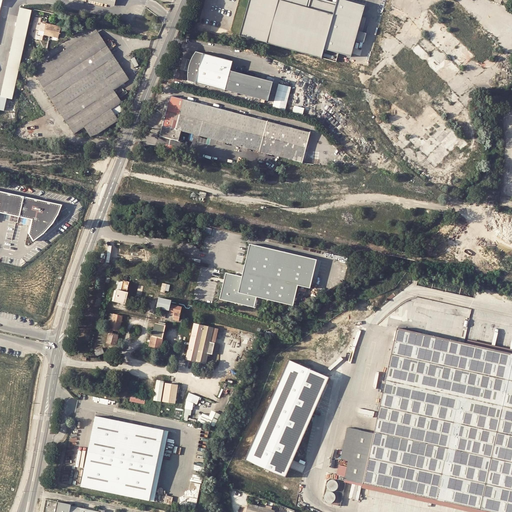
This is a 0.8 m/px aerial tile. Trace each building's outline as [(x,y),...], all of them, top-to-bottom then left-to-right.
[(249,0),(241,33),(240,35),(269,43),(336,62),(337,58),(339,54),(351,57),(355,40),(358,31),(365,6),(343,0),(337,0),(335,5),(316,0),(249,0)] [(18,7),(0,88),(0,96),(5,97),(5,98),(10,99),(27,23),(30,10),(18,7)] [(45,27),(42,26),(41,31),(44,32),(43,36),(58,39),(61,26),(46,22),(45,27)] [(112,110),(123,103),(115,90),(130,81),(96,29),(32,70),(73,134),(84,127),(91,138),(119,120),(112,110)] [(367,34),(358,31),(355,40),(364,42),(367,34)] [(189,79),(189,80),(226,90),(232,68),(234,60),(197,50),(193,56),(193,57),(192,58),(192,59),(191,60),(190,63),(189,66),(189,68),(189,69),(189,70),(189,71),(189,72),(189,73),(189,76),(189,77),(189,78),(189,79)] [(274,79),(232,68),(226,90),(268,101),(274,79)] [(292,87),(279,84),(272,108),(285,112),(292,87)] [(183,98),(171,95),(160,135),(179,140),(182,130),(302,164),(305,155),(308,156),(310,150),(306,149),(310,132),(183,98)] [(305,107),(294,105),(292,114),(303,116),(305,107)] [(30,233),(34,240),(35,239),(44,232),(51,224),(57,214),(60,208),(61,204),(0,191),(0,212),(32,219),(30,233)] [(242,277),(226,273),(220,299),(254,306),(256,297),(293,305),(298,285),(310,288),(317,260),(249,244),(242,277)] [(117,280),(115,289),(112,300),(116,302),(124,303),(127,291),(126,291),(128,281),(122,280),(122,281),(117,280)] [(169,300),(159,297),(156,308),(167,310),(169,301),(169,300)] [(182,307),(171,304),(169,312),(174,313),(172,319),(178,320),(179,318),(182,307)] [(114,316),(108,315),(106,323),(112,324),(107,342),(115,344),(117,335),(112,334),(113,330),(119,331),(122,316),(114,314),(114,316)] [(157,326),(158,324),(154,323),(149,346),(163,350),(164,346),(163,346),(161,345),(162,338),(166,325),(163,324),(162,328),(157,326)] [(210,340),(213,328),(213,327),(197,323),(193,340),(188,359),(196,360),(206,362),(208,352),(213,353),(216,341),(210,340)] [(511,511),(511,351),(399,327),(389,369),(380,408),(375,431),(350,426),(337,476),(346,478),(362,481),(502,511),(511,511)] [(327,376),(287,359),(244,459),(284,477),(327,376)] [(155,400),(162,401),(165,383),(161,383),(158,382),(156,392),(155,400)] [(176,385),(169,384),(166,383),(163,401),(175,403),(178,385),(176,385)] [(189,392),(186,400),(183,418),(184,418),(184,420),(187,421),(188,415),(191,415),(191,410),(192,410),(193,403),(197,405),(200,397),(189,392)] [(218,425),(221,413),(213,410),(211,415),(202,413),(200,421),(207,423),(208,422),(218,425)] [(149,502),(164,431),(95,416),(81,487),(149,502)] [(164,431),(149,502),(153,502),(167,431),(164,431)] [(335,491),(336,490),(338,489),(338,487),(338,485),(338,483),(337,482),(335,481),(333,480),(331,480),(330,481),(328,482),(327,484),(327,486),(327,487),(328,489),(329,491),(331,491),(333,492),(335,491)] [(191,483),(191,491),(200,491),(200,483),(191,483)] [(332,503),(334,502),(335,501),(336,499),(336,497),(335,495),(334,493),(333,492),(331,492),(329,492),(327,492),(326,494),(325,495),(324,497),(324,499),(325,501),(327,502),(328,503),(330,503),(332,503)] [(104,511),(105,510),(98,508),(97,511),(84,508),(71,505),(72,503),(57,500),(57,501),(54,511),(104,511)]
